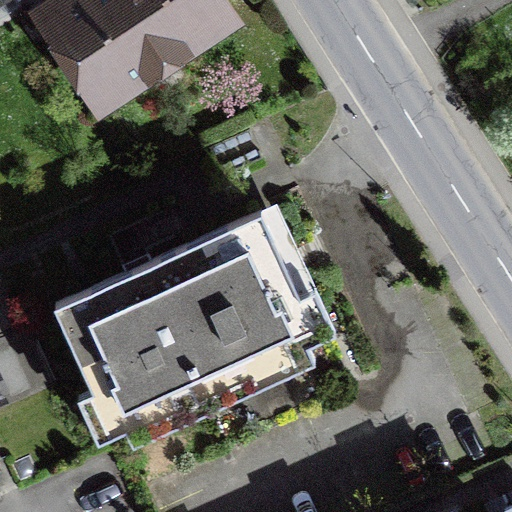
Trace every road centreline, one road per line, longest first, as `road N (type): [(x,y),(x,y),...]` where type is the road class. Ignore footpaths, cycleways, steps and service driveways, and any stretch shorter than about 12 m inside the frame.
road 1 (tertiary): [(511,281),(333,0)]
road 2 (track): [(375,64),(496,0)]
